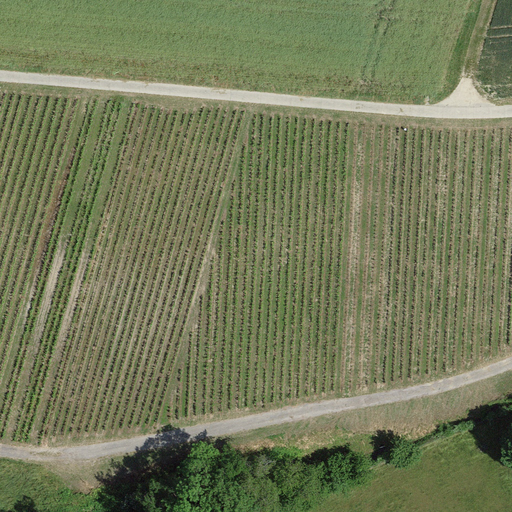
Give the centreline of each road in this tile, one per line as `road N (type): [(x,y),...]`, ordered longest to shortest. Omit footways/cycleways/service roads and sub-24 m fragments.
road 1 (track): [(0,449),(133,446),(432,388),(511,362)]
road 2 (track): [(511,109),(399,108),(0,75)]
